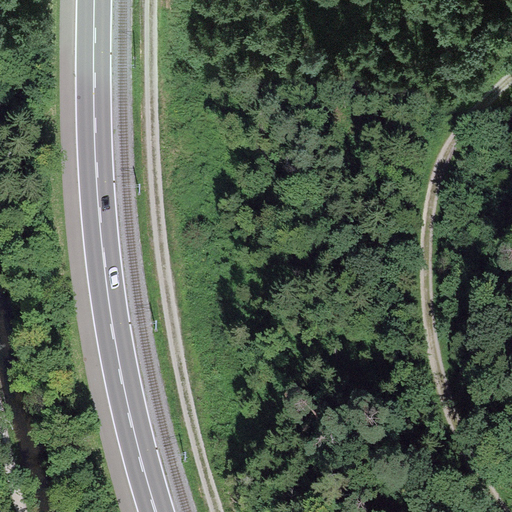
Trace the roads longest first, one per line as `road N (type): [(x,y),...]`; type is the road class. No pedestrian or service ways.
road 1 (track): [(155,0),(153,173),(164,277),(191,418),(222,511)]
road 2 (secondary): [(156,511),(128,409),(105,261),(95,0)]
road 3 (track): [(500,511),(467,465),(438,376),(425,276),(428,196),(459,123),(511,80)]
